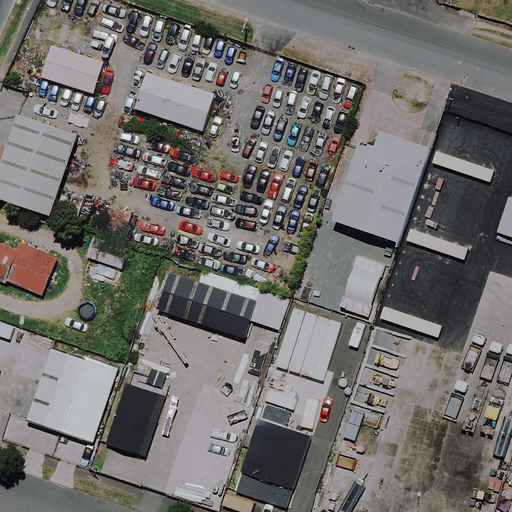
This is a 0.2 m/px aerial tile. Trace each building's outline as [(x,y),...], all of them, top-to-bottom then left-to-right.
[(106,62),(54,46),(44,76),(96,93),(106,62)] [(216,94),(149,72),(137,108),(204,130),(216,94)] [(81,134),(21,114),(0,175),(0,195),(54,214),(81,134)] [(381,146),(365,140),(339,218),(401,239),(432,147),(386,131),(381,146)] [(491,152),(462,143),(451,178),(480,187),(491,152)] [(511,196),(510,196),(499,232),(511,236),(511,196)] [(95,237),(88,257),(123,269),(130,249),(95,237)] [(18,250),(0,241),(0,280),(6,283),(10,280),(45,294),(60,258),(21,241),(18,250)] [(511,250),(499,246),(491,271),(511,277),(511,250)] [(260,300),(174,272),(161,308),(248,337),(260,300)] [(467,355),(389,328),(369,386),(447,413),(467,355)] [(120,368),(54,346),(29,420),(96,442),(120,368)] [(168,396),(129,383),(109,443),(147,456),(168,396)] [(237,419),(199,407),(184,452),(230,468),(238,444),(229,441),(237,419)] [(390,419),(354,408),(340,450),(375,462),(390,419)] [(314,435),(262,417),(244,471),(296,489),(314,435)] [(296,489),(244,471),(238,491),(290,508),(296,489)]
